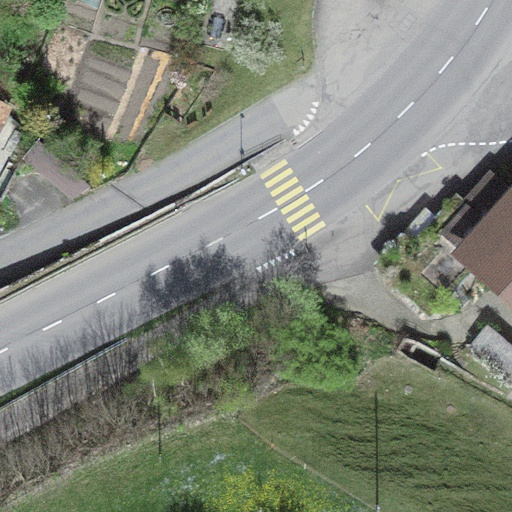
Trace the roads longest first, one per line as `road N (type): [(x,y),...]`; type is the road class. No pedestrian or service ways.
road 1 (secondary): [(0,352),(292,200),(403,114)]
road 2 (unclassified): [(403,114),(355,107),(293,114),(0,258)]
road 3 (track): [(0,423),(252,277),(261,266),(268,213)]
road 4 (secondary): [(403,114),(490,0)]
